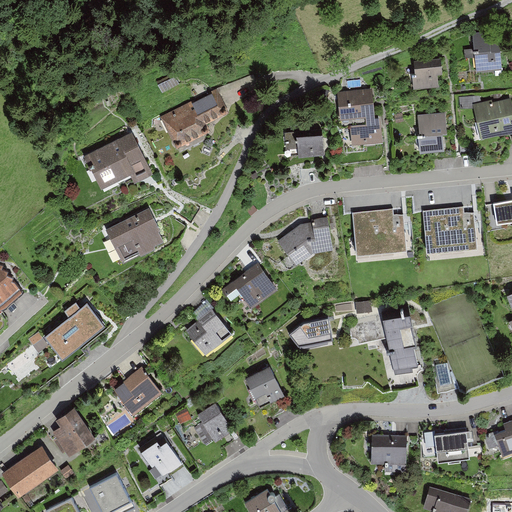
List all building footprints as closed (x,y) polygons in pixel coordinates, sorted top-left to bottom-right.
[(474,36),(477,71),(503,68),(500,34),(474,36)] [(412,88),(438,86),(438,74),(442,74),(441,58),(414,60),(415,74),(411,74),(412,88)] [(159,83),(163,91),(181,84),(177,75),(159,83)] [(205,122),(227,111),(216,88),(208,92),(209,94),(192,102),(161,117),(176,148),(210,131),(205,122)] [(351,125),(352,145),(347,146),(347,153),(365,153),(365,145),(384,144),(382,116),(376,117),(374,88),(339,90),(341,119),(367,117),(367,123),(351,125)] [(482,139),(511,131),(511,102),(511,98),(495,102),(495,99),(474,104),(482,139)] [(447,152),(445,134),(449,133),(447,112),(420,115),(422,135),(418,135),(420,155),(447,152)] [(402,113),(394,114),(396,123),(404,122),(402,113)] [(298,158),(325,156),(323,130),(285,133),(286,149),(297,148),(298,158)] [(129,174),(134,183),(152,174),(131,132),(84,156),(100,189),(129,174)] [(511,200),(493,203),(497,226),(511,223),(511,200)] [(107,228),(122,260),(139,252),(140,255),(155,248),(154,245),(164,240),(148,207),(107,228)] [(474,214),(465,215),(464,208),(424,212),(428,250),(477,245),(474,214)] [(403,217),(394,217),(393,211),(353,215),(357,257),(406,252),(403,217)] [(313,254),(333,251),(328,218),(314,220),(314,222),(312,223),(300,225),(278,242),(296,266),(313,254)] [(245,294),(256,309),(282,290),(262,263),(225,290),(234,302),(245,294)] [(0,309),(2,311),(24,293),(11,280),(12,277),(5,274),(7,271),(1,269),(2,265),(0,264),(0,309)] [(16,284),(24,292),(30,286),(22,278),(16,284)] [(355,302),(357,314),(372,312),(371,301),(355,302)] [(44,338),(62,362),(106,328),(87,304),(80,309),(77,303),(64,312),(69,318),(44,338)] [(185,332),(205,356),(231,333),(211,309),(185,332)] [(384,319),(396,377),(413,373),(412,369),(418,368),(415,348),(418,348),(411,313),(384,319)] [(333,341),(328,316),(304,322),(289,334),(299,348),(333,341)] [(49,346),(39,332),(29,339),(39,353),(49,346)] [(28,368),(35,363),(27,351),(9,363),(15,372),(26,365),(28,368)] [(447,357),(431,360),(438,394),(458,390),(447,357)] [(125,407),(130,413),(132,412),(134,414),(164,391),(142,365),(114,387),(128,404),(125,407)] [(248,380),(263,408),(288,396),(274,367),(248,380)] [(211,439),(214,443),(232,431),(214,404),(196,415),(201,423),(192,429),(202,444),(211,439)] [(54,431),(70,454),(96,437),(75,407),(56,419),(62,426),(54,431)] [(187,409),(175,414),(180,425),(192,419),(187,409)] [(494,440),(501,461),(498,462),(500,467),(511,463),(511,427),(503,430),(505,436),(494,440)] [(155,463),(164,477),(182,464),(180,462),(182,460),(167,438),(162,431),(156,435),(157,438),(141,449),(153,465),(155,463)] [(433,441),(437,468),(469,463),(465,437),(454,439),(453,434),(442,436),(443,440),(433,441)] [(370,442),(369,470),(383,471),(383,478),(405,479),(406,443),(370,442)] [(20,497),(60,468),(43,445),(3,473),(20,497)] [(58,477),(64,484),(72,479),(66,471),(58,477)] [(117,472),(90,486),(103,511),(119,511),(134,505),(117,472)] [(165,490),(159,483),(149,490),(154,498),(165,490)] [(430,511),(469,511),(473,501),(431,488),(425,510),(430,511)] [(243,509),(245,511),(285,511),(277,500),(272,503),(266,494),(243,509)] [(79,511),(71,496),(47,509),(48,511),(79,511)]
